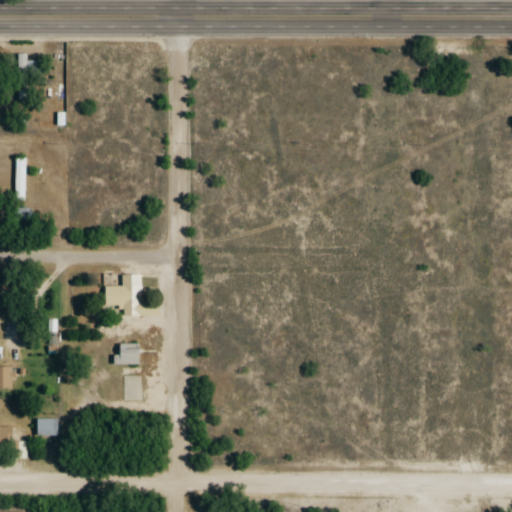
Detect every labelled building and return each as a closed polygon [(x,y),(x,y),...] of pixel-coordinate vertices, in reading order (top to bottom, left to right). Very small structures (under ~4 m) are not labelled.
[(27,62),(27,55),(17,55),(17,101),(27,101),(27,77),(42,77),(42,62),(27,62)] [(26,158),(15,158),(14,200),(25,200),(26,158)] [(140,275),(103,275),(103,305),(118,306),(118,315),(156,316),(157,303),(139,302),(140,275)] [(138,364),(138,344),(117,344),(117,355),(112,355),(112,364),(138,364)] [(0,389),(12,389),(12,367),(0,366),(0,389)] [(35,435),(55,435),(55,419),(35,419),(35,435)]
